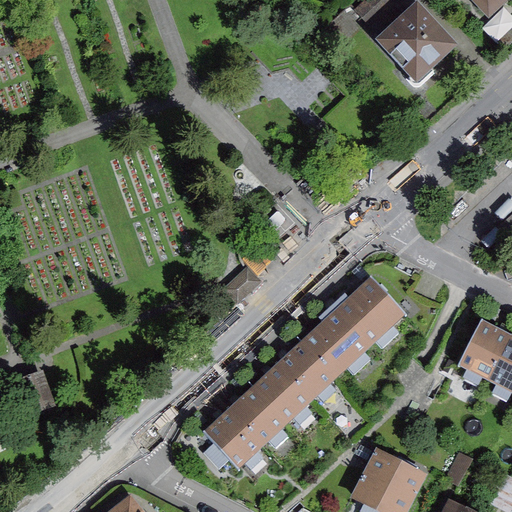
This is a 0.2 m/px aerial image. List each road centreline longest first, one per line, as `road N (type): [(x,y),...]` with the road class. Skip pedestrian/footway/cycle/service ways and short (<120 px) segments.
road 1 (tertiary): [(128,440),(367,215)]
road 2 (tertiary): [(367,215),(511,89)]
road 3 (residential): [(511,299),(367,215)]
road 4 (residential): [(128,440),(154,471),(226,511)]
